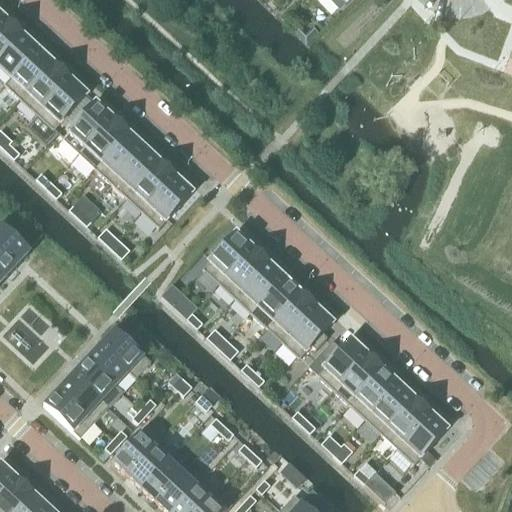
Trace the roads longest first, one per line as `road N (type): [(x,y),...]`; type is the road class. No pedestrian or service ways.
road 1 (residential): [(34,0),(482,408),(488,427),(427,500)]
road 2 (residential): [(107,511),(0,412)]
